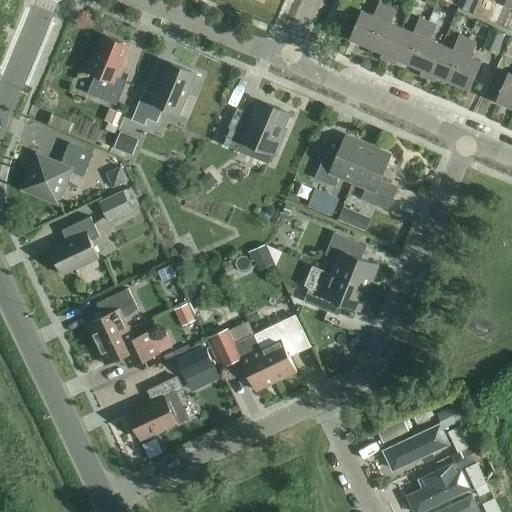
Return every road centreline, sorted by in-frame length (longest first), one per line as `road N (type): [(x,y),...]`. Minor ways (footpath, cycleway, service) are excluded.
road 1 (residential): [(322,401),(372,371),(469,138)]
road 2 (tertiary): [(105,503),(0,279)]
road 3 (residential): [(139,486),(322,401)]
road 4 (residential): [(469,138),(288,61)]
road 5 (residential): [(288,61),(139,0)]
road 6 (residential): [(373,511),(322,401)]
